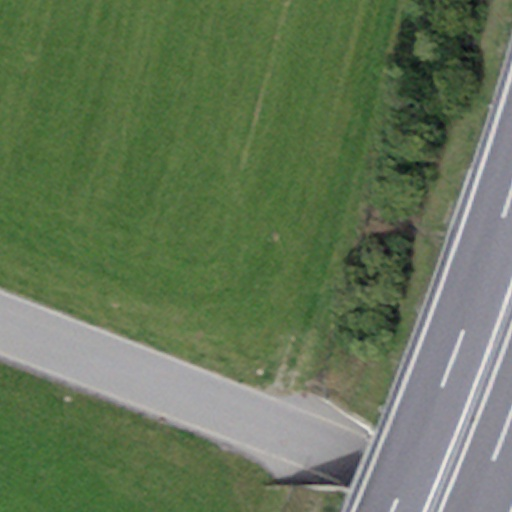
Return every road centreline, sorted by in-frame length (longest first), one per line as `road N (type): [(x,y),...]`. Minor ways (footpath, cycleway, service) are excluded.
road 1 (tertiary): [(472,511),(0,325)]
road 2 (trunk): [(511,176),(387,511)]
